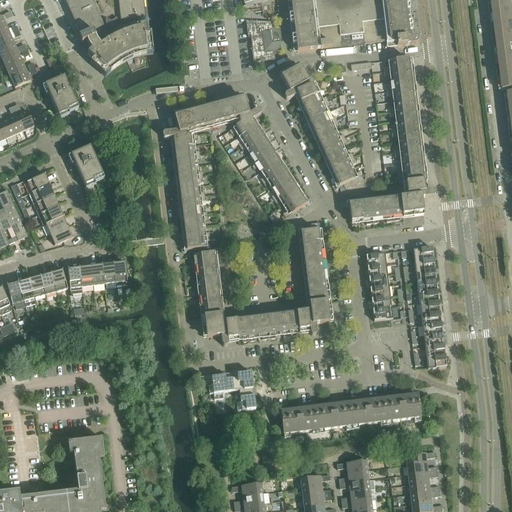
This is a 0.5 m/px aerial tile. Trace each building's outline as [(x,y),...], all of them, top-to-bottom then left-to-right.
[(64,0),(81,38),(79,39),(79,40),(79,39),(82,44),(81,44),(82,45),(87,43),(88,46),(90,49),(91,52),(87,56),(93,61),(92,62),(91,64),(104,76),(104,77),(106,79),(111,74),(110,74),(116,69),(122,65),(127,62),(132,60),(139,58),(147,56),(147,57),(150,56),(153,56),(151,34),(148,35),(147,35),(146,27),(137,28),(137,22),(145,21),(143,0),(64,0)] [(320,51),(342,48),(342,50),(362,47),(362,45),(386,42),(383,21),(387,20),(390,49),(410,46),(410,47),(411,47),(411,46),(415,46),(415,45),(416,45),(417,45),(417,44),(418,43),(418,42),(418,41),(417,40),(416,39),(415,39),(414,39),(409,39),(404,0),(290,0),(291,8),(291,11),(297,53),(317,51),(314,29),(317,29),(320,51)] [(511,0),(501,0),(502,4),(489,5),(489,10),(500,92),(511,90),(511,0)] [(247,37),(250,37),(249,26),(249,25),(270,26),(271,32),(278,32),(279,42),(281,41),(278,24),(246,22),(247,37)] [(262,34),(271,32),(270,26),(249,25),(249,26),(250,37),(253,63),(274,60),(274,55),(272,55),(272,53),(265,53),(262,34)] [(0,29),(0,40),(10,36),(6,26),(0,29)] [(278,32),(271,32),(262,34),(265,53),(272,53),(280,51),(279,42),(278,32)] [(10,36),(0,40),(0,51),(15,45),(10,36)] [(19,55),(21,54),(27,51),(25,47),(17,50),(15,45),(0,51),(0,56),(2,62),(19,55)] [(19,55),(2,62),(7,71),(23,64),(19,55)] [(60,67),(56,57),(46,62),(50,71),(60,67)] [(349,205),(351,228),(358,227),(358,222),(365,221),(366,226),(379,225),(378,220),(385,219),(386,224),(399,222),(399,217),(423,214),(421,200),(433,198),(434,198),(435,197),(435,196),(435,195),(435,194),(434,193),(433,192),(432,192),(425,193),(420,152),(408,60),(391,62),(392,69),(384,70),(385,78),(393,77),(394,89),(386,90),(387,99),(395,98),(397,109),(389,110),(390,119),(398,118),(399,129),(391,130),(392,139),(400,138),(402,150),(394,151),(395,160),(403,159),(404,170),(396,171),(397,180),(405,179),(408,198),(349,205)] [(7,71),(11,81),(27,73),(23,64),(7,71)] [(343,186),(345,191),(364,182),(360,173),(353,176),(348,166),(355,163),(351,155),(344,158),(339,147),(347,144),(343,136),(336,139),(331,129),(338,125),(335,117),(327,121),(322,110),(330,106),(326,98),(319,102),(312,86),(303,90),(302,88),(308,84),(300,68),(281,79),(289,94),(286,96),(285,97),(284,98),(284,99),(285,100),(285,101),(287,101),(288,101),(289,101),(297,97),(338,188),(343,186)] [(35,70),(29,72),(27,73),(11,81),(15,90),(31,82),(29,77),(37,73),(35,70)] [(46,102),(47,103),(51,101),(58,117),(69,113),(68,111),(77,107),(64,78),(45,87),(48,95),(46,96),(48,101),(46,102)] [(178,133),(165,134),(164,134),(163,135),(163,136),(162,136),(162,137),(162,138),(162,139),(163,139),(163,140),(164,140),(165,140),(166,140),(173,140),(187,252),(204,250),(203,244),(210,243),(209,234),(202,235),(201,223),(208,222),(207,214),(200,214),(198,203),(205,202),(204,193),(197,194),(196,183),(203,182),(202,173),(195,174),(193,162),(200,161),(199,152),(192,153),(191,141),(198,141),(197,136),(186,137),(185,134),(238,119),(240,125),(229,132),(232,136),(238,132),(244,142),(238,146),(243,154),(249,150),(255,160),(249,164),(254,171),(260,167),(266,177),(260,181),(265,188),(271,184),(277,194),(271,198),(276,205),(282,202),(289,212),(283,216),(285,219),(306,206),(252,122),(260,117),(260,116),(261,116),(261,115),(261,114),(261,113),(261,112),(260,111),(259,111),(258,111),(257,111),(256,111),(249,116),(244,99),(174,119),(178,133)] [(17,116),(24,133),(34,128),(27,112),(17,116)] [(8,120),(15,137),(24,133),(17,116),(8,120)] [(0,123),(0,128),(6,141),(15,137),(8,120),(0,123)] [(72,172),(72,173),(77,171),(84,187),(94,183),(94,181),(103,177),(90,148),(71,157),(74,165),(71,166),(74,171),(72,172)] [(27,184),(32,195),(50,187),(50,186),(49,187),(45,177),(45,176),(27,184)] [(12,189),(17,201),(23,199),(17,186),(12,189)] [(33,207),(54,197),(49,187),(50,187),(32,195),(29,196),(33,207)] [(0,222),(18,215),(7,192),(0,194),(0,201),(4,210),(0,211),(0,222)] [(90,201),(92,206),(112,197),(110,192),(90,201)] [(38,217),(59,207),(58,207),(54,198),(55,197),(54,197),(33,207),(38,217)] [(42,227),(45,226),(64,218),(63,218),(58,208),(59,208),(59,207),(38,217),(42,227)] [(0,227),(2,232),(3,232),(12,228),(18,242),(28,238),(18,215),(0,222),(0,227)] [(64,218),(45,226),(50,236),(68,228),(67,228),(63,218),(64,218)] [(0,250),(9,246),(7,242),(3,232),(2,232),(0,227),(0,250)] [(68,228),(50,236),(55,247),(73,239),(73,238),(72,239),(68,229),(69,229),(68,228)] [(326,300),(330,299),(331,299),(330,286),(325,286),(324,279),(329,278),(327,266),(322,266),(321,259),(326,258),(325,245),(320,246),(319,238),(324,238),(323,231),(300,234),(310,313),(222,323),(214,255),(196,257),(197,261),(192,262),(193,274),(198,274),(199,281),(194,282),(196,295),(201,294),(202,302),(197,302),(198,316),(203,315),(206,339),(221,338),(222,345),(222,346),(222,347),(223,347),(223,348),(224,348),(225,348),(226,348),(227,347),(228,346),(228,344),(227,341),(242,339),(242,344),(255,343),(254,338),(262,337),(262,342),(276,340),(275,335),(282,334),(283,339),(296,338),(295,333),(309,331),(310,334),(310,336),(311,337),(312,337),(313,337),(314,337),(315,336),(316,335),(316,334),(315,326),(329,324),(326,300)] [(413,252),(414,263),(433,261),(431,249),(413,252)] [(366,258),(367,269),(386,267),(385,255),(366,258)] [(434,271),(433,261),(414,263),(415,274),(434,271)] [(116,285),(116,290),(128,288),(125,263),(124,263),(124,264),(113,265),(116,285)] [(116,285),(113,265),(113,266),(102,267),(104,286),(116,285)] [(90,268),(93,287),(104,286),(102,267),(102,266),(101,266),(102,267),(91,268),(91,267),(90,267),(90,268)] [(367,269),(368,280),(387,277),(386,267),(367,269)] [(93,287),(90,268),(80,270),(82,289),(93,287)] [(82,289),(80,270),(79,269),(79,270),(68,271),(68,270),(67,270),(70,294),(73,296),(83,295),(82,289)] [(51,274),(56,294),(68,291),(62,271),(62,272),(51,275),(51,274)] [(415,274),(417,284),(436,282),(434,271),(415,274)] [(40,278),(45,297),(56,294),(51,274),(51,275),(40,278),(40,277),(40,278)] [(387,277),(368,280),(370,290),(389,288),(387,277)] [(29,281),(34,300),(45,297),(40,278),(29,281),(29,280),(29,281)] [(18,284),(23,303),(34,300),(29,281),(29,282),(18,284)] [(437,293),(436,282),(417,284),(418,295),(437,293)] [(23,303),(18,284),(18,285),(7,287),(12,306),(23,303)] [(389,288),(370,290),(371,301),(390,299),(389,288)] [(0,313),(2,317),(11,313),(11,311),(2,289),(1,289),(1,290),(0,290),(0,313)] [(438,304),(437,293),(418,295),(419,306),(438,304)] [(371,301),(372,312),(391,309),(390,299),(371,301)] [(440,314),(438,304),(419,306),(421,317),(440,314)] [(391,309),(372,312),(374,323),(393,321),(391,309)] [(421,317),(422,327),(441,325),(440,314),(421,317)] [(1,327),(3,339),(17,336),(15,325),(1,327)] [(422,327),(423,338),(442,336),(441,325),(422,327)] [(442,336),(423,338),(425,349),(444,347),(442,336)] [(425,349),(426,360),(445,358),(444,347),(425,349)] [(445,358),(426,360),(427,371),(446,369),(445,358)] [(233,393),(239,392),(253,390),(251,374),(237,375),(237,380),(231,380),(233,393)] [(233,393),(231,380),(226,381),(225,377),(211,379),(212,387),(208,387),(209,396),(213,395),(214,401),(223,400),(222,394),(233,393)] [(253,390),(239,392),(240,404),(236,404),(237,412),(238,412),(238,414),(234,415),(234,419),(241,418),(241,412),(255,410),(253,390)] [(383,400),(386,424),(420,419),(418,396),(383,400)] [(383,400),(349,404),(352,428),(386,424),(383,400)] [(316,408),(319,432),(352,428),(349,404),(316,408)] [(319,432),(316,408),(280,413),(283,436),(319,432)] [(0,511),(99,511),(99,507),(105,506),(98,453),(103,452),(102,440),(89,442),(89,446),(68,449),(69,456),(73,456),(78,492),(44,496),(44,497),(36,498),(36,497),(31,498),(30,488),(41,487),(33,415),(4,418),(12,484),(11,484),(12,490),(24,489),(25,499),(18,500),(18,501),(10,502),(9,498),(0,499),(0,511)] [(405,458),(406,468),(426,465),(426,460),(435,459),(434,454),(405,458)] [(347,470),(347,475),(367,473),(366,462),(336,466),(337,471),(347,470)] [(406,468),(408,477),(437,474),(436,469),(427,470),(426,465),(406,468)] [(367,473),(347,475),(348,480),(338,481),(339,486),(368,482),(367,473)] [(408,477),(409,487),(429,485),(428,480),(438,479),(437,474),(408,477)] [(300,481),(301,491),(321,488),(321,483),(330,482),(330,477),(300,481)] [(349,490),(350,495),(370,492),(368,482),(339,486),(340,491),(349,490)] [(429,485),(409,487),(410,497),(439,493),(439,488),(429,489),(429,485)] [(242,493),(242,498),(262,496),(261,486),(231,489),(232,495),(242,493)] [(321,488),(301,491),(303,500),(332,497),(331,492),(322,493),(321,488)] [(341,500),(341,505),(371,502),(370,492),(350,495),(350,499),(341,500)] [(410,497),(411,507),(431,504),(430,499),(440,498),(439,493),(410,497)] [(262,496),(242,498),(243,503),(233,504),(234,509),(263,505),(262,496)] [(332,497),(303,500),(304,510),(324,508),(323,503),(333,502),(332,497)] [(352,509),(351,511),(367,511),(372,511),(371,502),(341,505),(342,510),(352,509)]
